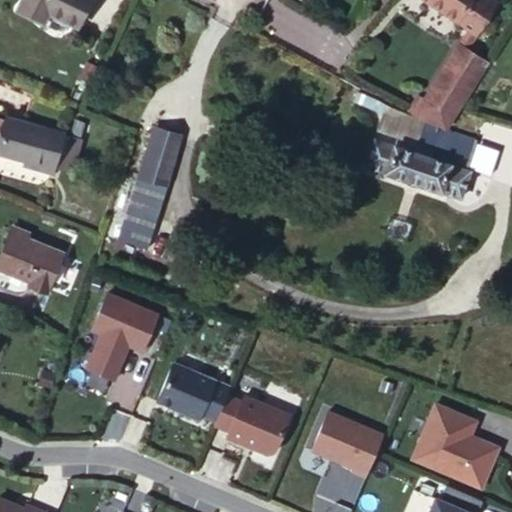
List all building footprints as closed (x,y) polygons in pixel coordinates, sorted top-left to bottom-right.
[(17,0),(13,10),(40,24),(48,7),(76,21),(86,0),(17,0)] [(404,0),(444,29),(450,34),(474,2),(471,0),(404,0)] [(450,34),(444,29),(396,97),(389,94),(378,112),(402,125),(419,130),(462,65),(440,49),(450,34)] [(31,157),(50,160),(55,133),(0,121),(0,161),(29,167),(31,157)] [(423,165),(428,150),(371,129),(355,170),(445,203),(456,178),(423,165)] [(55,133),(50,160),(69,163),(74,136),(55,133)] [(148,134),(131,185),(160,194),(176,145),(148,134)] [(433,138),(428,150),(423,165),(456,178),(467,151),(433,138)] [(14,230),(0,258),(0,268),(30,284),(27,289),(50,301),(68,263),(31,244),(33,240),(14,230)] [(103,338),(112,342),(97,377),(124,389),(139,356),(143,347),(155,352),(165,329),(144,319),(145,316),(118,304),(103,338)] [(155,352),(143,347),(139,356),(151,361),(155,352)] [(240,399),(244,392),(187,366),(167,411),(209,429),(211,424),(226,431),(240,399)] [(255,406),(240,399),(226,431),(224,435),(239,442),(237,447),(278,466),(285,463),(304,420),(258,399),(255,406)] [(475,425),(438,408),(414,463),(482,493),(497,460),(466,446),(475,425)] [(388,438),(332,413),(315,452),(356,470),(354,473),(370,480),(388,438)] [(466,446),(497,460),(500,453),(472,440),(478,426),(475,425),(466,446)] [(33,511),(31,511),(7,501),(1,511),(42,511),(35,509),(33,511)] [(470,511),(447,501),(441,511),(470,511)]
